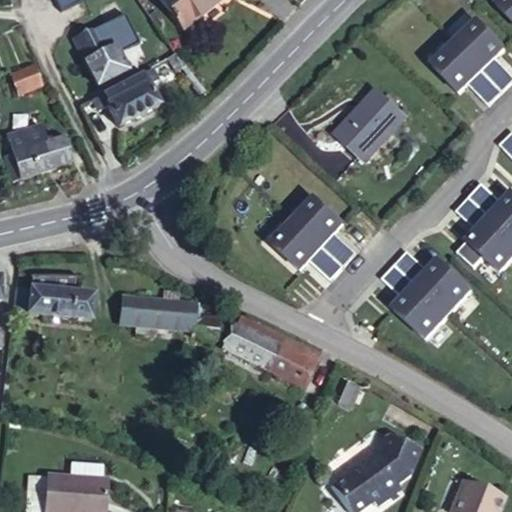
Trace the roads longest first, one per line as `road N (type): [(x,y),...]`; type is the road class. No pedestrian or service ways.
road 1 (residential): [(319,334),(409,224),(431,214),(470,174),(485,133),(511,109)]
road 2 (tertiary): [(122,194),(202,133),(339,0)]
road 3 (tertiary): [(319,334),(200,273),(156,238),(122,194)]
road 4 (tertiary): [(511,444),(319,334)]
road 5 (tertiary): [(0,234),(97,210),(122,194)]
